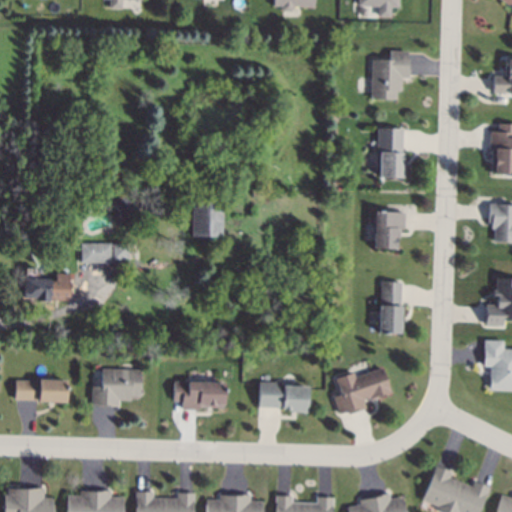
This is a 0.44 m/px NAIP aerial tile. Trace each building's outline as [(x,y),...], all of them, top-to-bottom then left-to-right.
[(107,0),(107,8),(119,8),(119,0),(107,0)] [(313,0),(313,7),(291,5),(288,10),(282,10),(280,5),(271,5),(271,0),(313,0)] [(396,0),(396,6),(388,6),(388,16),(375,15),(376,6),(356,5),(356,0),(396,0)] [(511,0),(511,8),(501,0),(511,0)] [(404,51),(404,54),(404,59),(407,59),(406,74),(406,77),(399,77),(399,89),(395,89),(394,99),(368,98),(370,59),(387,60),(387,50),(404,51)] [(511,59),(511,93),(505,93),(490,92),(490,78),(490,76),(504,76),(504,59),(511,59)] [(511,123),(511,157),(511,174),(489,173),(490,148),(486,147),(487,130),(495,130),(495,124),(495,123),(511,123)] [(399,130),(400,151),(400,161),(402,161),(402,176),(376,176),(375,128),(399,127),(399,130)] [(139,211),(134,216),(117,201),(122,196),(139,211)] [(218,236),(206,236),(206,242),(205,242),(197,242),(197,236),(188,236),(188,200),(188,199),(218,200),(218,236)] [(511,204),(511,241),(491,241),(491,228),(487,228),(487,221),(485,221),(485,217),(486,204),(511,204)] [(402,228),(398,228),(398,236),(394,236),(394,247),(373,247),(373,212),(387,212),(402,212),(402,228)] [(133,258),(126,258),(126,259),(109,260),(109,262),(80,262),(79,262),(78,243),(109,242),(109,243),(126,242),(126,241),(133,241),(133,258)] [(259,274),(244,274),(244,265),(259,265),(259,274)] [(66,283),(65,296),(65,297),(47,297),(47,301),(32,301),(32,297),(19,297),(20,289),(22,289),(22,278),(47,278),(47,280),(53,280),(54,272),(66,273),(66,283)] [(511,319),(500,319),(500,325),(482,325),(482,322),(482,306),(482,304),(490,304),(490,291),(493,291),(493,278),(511,278),(511,319)] [(399,284),(399,304),(399,332),(377,332),(377,305),(379,305),(379,282),(399,282),(399,284)] [(501,340),(501,349),(511,349),(511,389),(486,389),(487,365),(480,365),(480,362),(481,341),(481,340),(501,340)] [(388,392),(369,399),(368,397),(360,399),(363,408),(361,409),(346,414),(345,411),(339,413),(336,413),(331,396),(338,394),(332,377),(352,370),(354,375),(379,367),(388,392)] [(139,369),(138,395),(130,395),(129,401),(117,400),(116,405),(114,405),(92,404),(90,404),(91,370),(100,370),(100,368),(139,369)] [(64,399),(34,399),(16,398),(13,398),(13,379),(64,380),(64,399)] [(297,381),(297,385),(307,385),(306,411),(282,410),(282,406),(279,406),(257,405),(257,403),(258,380),(297,381)] [(223,383),(222,407),(198,406),(198,409),(194,409),(180,409),(180,400),(172,400),(172,399),(172,381),(223,383)] [(435,466),(447,470),(449,471),(446,477),(469,486),(471,481),(473,482),(485,487),(486,488),(476,511),(438,511),(433,510),(435,506),(420,500),(434,465),(435,466)] [(40,487),(42,487),(42,496),(51,497),(50,511),(3,511),(3,494),(6,494),(6,487),(18,488),(32,488),(32,487),(40,487)] [(108,497),(122,497),(122,511),(65,511),(66,495),(78,495),(78,490),(81,490),(102,490),(109,490),(108,497)] [(136,491),(148,491),(152,491),(151,497),(175,498),(175,492),(177,492),(190,493),(193,493),(192,511),(133,511),(134,491),(136,491)] [(388,498),(400,496),(403,511),(346,511),(345,507),(358,504),(357,499),(359,499),(384,494),(387,493),(388,498)] [(511,511),(495,511),(500,495),(511,498),(511,493),(511,511)] [(246,494),(248,494),(248,501),(261,501),(260,511),(204,511),(205,499),(217,499),(217,494),(219,495),(233,495),(233,494),(246,494)] [(275,494),(287,495),(290,495),(290,502),(314,503),(315,496),(328,497),(331,497),(330,511),(272,511),(273,494),(275,494)]
